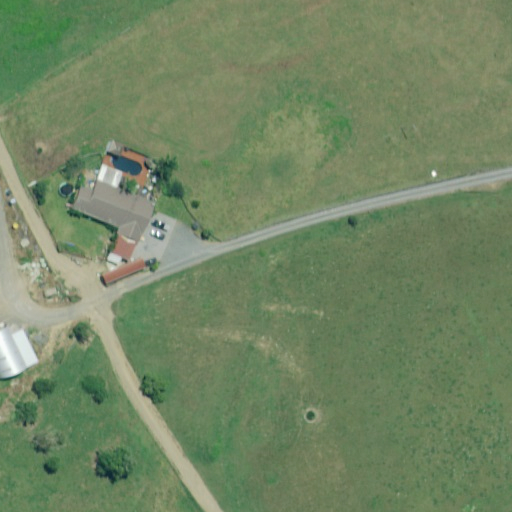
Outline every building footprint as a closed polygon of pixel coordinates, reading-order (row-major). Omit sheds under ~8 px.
[(107,142),(103,154),(115,158),(119,146),(107,142)] [(116,228),(114,234),(103,260),(114,265),(116,258),(123,260),(131,241),(134,241),(148,205),(111,190),(117,175),(97,167),(87,191),(77,187),(68,209),(116,228)] [(107,271),(111,280),(132,272),(129,263),(107,271)] [(20,334),(17,345),(28,347),(30,336),(20,334)] [(0,349),(0,378),(24,365),(11,343),(0,349)]
